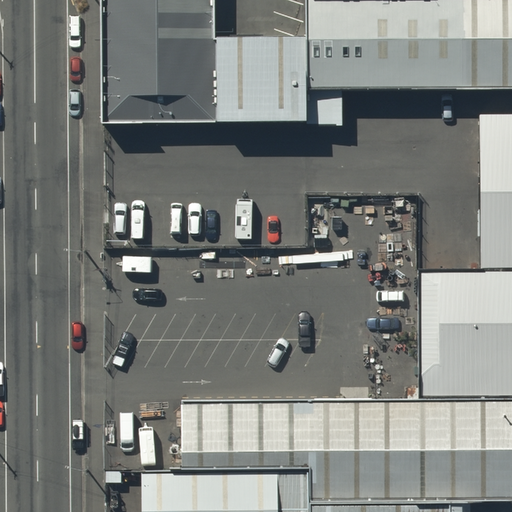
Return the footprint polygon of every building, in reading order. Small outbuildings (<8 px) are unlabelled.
[(217,37),(217,0),(106,0),(107,132),(218,131),(217,37)] [(343,89),(511,88),(511,0),(310,0),(310,35),(311,89),(343,89)] [(311,89),(310,35),(217,37),(218,131),(344,128),(343,89),(311,89)] [(511,113),(479,114),(480,270),(511,270),(511,113)] [(511,270),(480,270),(419,271),(420,397),(511,396),(511,270)] [(320,511),(511,511),(511,411),(192,409),(192,478),(321,478),(320,511)] [(320,511),(321,478),(192,478),(151,478),(151,511),(320,511)]
